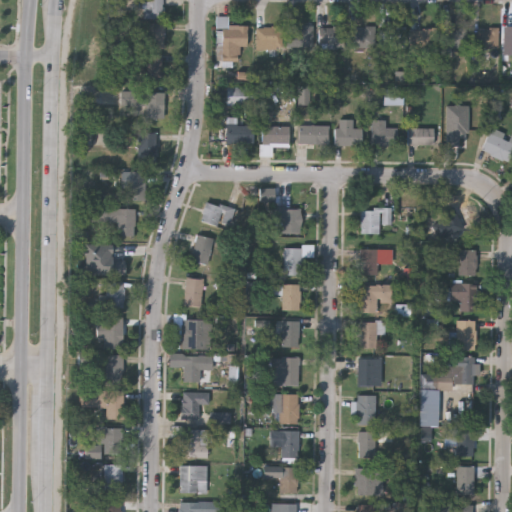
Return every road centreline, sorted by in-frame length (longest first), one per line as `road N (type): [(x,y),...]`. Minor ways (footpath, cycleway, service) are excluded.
road 1 (residential): [(184,176),(464,178),(487,191),(507,247),(503,511)]
road 2 (residential): [(199,0),(191,151),(159,265),(150,511)]
road 3 (secondary): [(32,0),(20,511)]
road 4 (secondary): [(48,366),(58,0)]
road 5 (residential): [(332,176),(327,511)]
